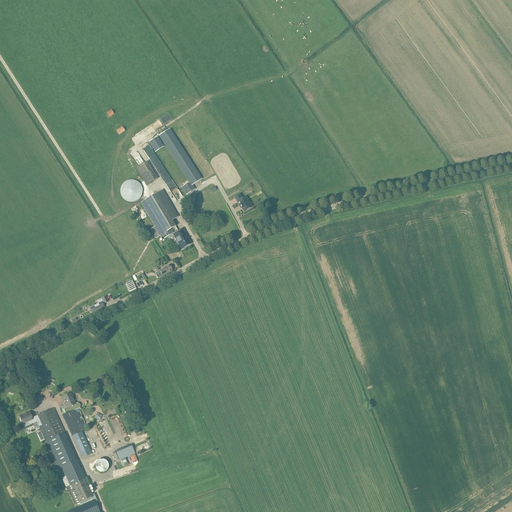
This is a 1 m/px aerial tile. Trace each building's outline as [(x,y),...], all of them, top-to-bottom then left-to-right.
[(122,127),(116,130),(119,135),(125,131),(122,127)] [(170,129),(159,136),(176,163),(188,183),(181,187),(186,195),(195,189),(193,185),(202,179),(176,138),(170,129)] [(164,147),(157,136),(148,142),(155,153),(164,147)] [(157,179),(147,162),(136,169),(146,186),(157,179)] [(169,175),(163,177),(169,190),(174,187),(169,175)] [(122,201),(141,201),(140,180),(121,181),(122,201)] [(163,190),(141,202),(155,226),(150,229),(156,238),(160,236),(163,240),(178,231),(172,220),(178,217),(163,190)] [(240,205),(244,211),(252,207),(248,201),(249,200),(246,196),(243,199),(240,194),(235,197),(240,206),(240,205)] [(182,230),(173,235),(182,249),(190,244),(182,230)] [(155,274),(158,278),(162,276),(172,271),(169,265),(159,270),(157,271),(157,273),(155,274)] [(126,283),(130,291),(130,292),(131,291),(136,289),(132,280),(126,283)] [(90,308),(93,313),(104,307),(102,304),(108,301),(105,297),(97,301),(98,304),(90,308)] [(72,436),(82,458),(92,453),(82,431),(87,429),(80,412),(77,413),(76,410),(79,408),(80,406),(79,404),(77,403),(76,404),(71,393),(62,397),(67,407),(61,409),(64,414),(63,415),(72,436)] [(29,412),(19,416),(24,427),(37,421),(58,469),(75,506),(78,504),(92,498),(93,497),(88,486),(53,408),(35,417),(35,418),(32,419),(29,412)] [(125,415),(122,416),(126,424),(127,426),(133,423),(128,412),(124,414),(125,415)] [(131,445),(115,451),(119,460),(135,454),(131,445)] [(108,466),(108,465),(108,464),(107,462),(106,461),(105,460),(103,460),(102,460),(101,460),(100,460),(99,461),(98,461),(97,462),(96,463),(96,465),(96,467),(96,468),(96,469),(97,470),(98,471),(99,472),(101,473),(103,472),(104,472),(105,472),(106,471),(107,470),(108,469),(108,468),(108,466)] [(79,507),(67,511),(99,511),(94,500),(93,500),(92,498),(78,504),(79,507)]
